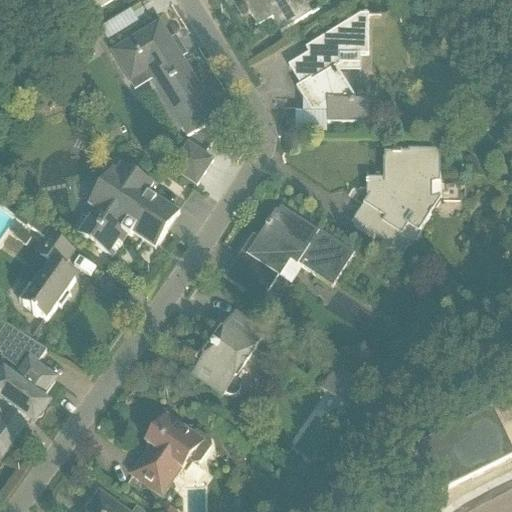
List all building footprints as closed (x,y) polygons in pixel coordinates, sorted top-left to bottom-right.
[(65,0),(79,22),(90,16),(99,10),(107,5),(115,0),(65,0)] [(255,0),(245,7),(259,29),(273,21),(281,35),(312,16),(302,0),(291,0),(286,3),(283,0),(255,0)] [(309,55),(288,68),(300,88),(296,90),(305,105),(309,103),(316,114),(327,114),(327,125),(347,125),(368,125),(368,103),(357,103),(339,74),(360,74),(361,57),(368,57),(369,17),(361,16),(323,40),(306,50),(309,55)] [(218,120),(182,61),(178,64),(166,45),(170,42),(159,25),(112,54),(131,84),(148,74),(188,139),(207,127),(218,120)] [(480,116),(470,123),(480,138),(490,132),(480,116)] [(172,171),(197,188),(213,163),(188,146),(172,171)] [(366,208),(353,228),(373,242),(375,239),(383,244),(382,247),(393,254),(395,252),(403,258),(409,249),(411,251),(421,235),(426,228),(432,219),(418,210),(420,206),(425,196),(426,189),(426,185),(440,185),(440,153),(429,153),(409,152),(409,155),(401,155),(401,153),(393,153),(393,155),(384,155),(384,182),(371,182),(371,185),(371,198),(369,198),(363,207),(366,208)] [(83,218),(73,233),(96,249),(112,259),(127,237),(130,239),(132,237),(136,231),(159,246),(180,215),(148,194),(153,187),(150,185),(136,176),(121,166),(117,173),(113,171),(103,185),(99,191),(88,208),(95,213),(89,222),(83,218)] [(418,210),(432,219),(441,202),(440,185),(426,185),(426,189),(425,196),(420,206),(418,210)] [(225,281),(241,292),(261,305),(279,279),(280,279),(291,264),(297,268),(298,267),(303,269),(333,289),(355,256),(319,233),(318,234),(281,210),(279,214),(276,213),(255,244),(250,241),(225,281)] [(34,221),(28,229),(44,240),(50,232),(34,221)] [(19,305),(30,313),(47,324),(76,283),(61,273),(74,254),(51,238),(37,257),(52,267),(35,291),(31,289),(19,305)] [(400,263),(395,271),(410,280),(415,272),(400,263)] [(291,264),(280,279),(291,287),(303,269),(298,267),(297,268),(291,264)] [(395,274),(389,283),(405,293),(411,284),(395,274)] [(210,386),(224,396),(226,396),(227,397),(229,397),(231,397),(233,397),(234,396),(235,395),(237,393),(238,391),(238,390),(238,388),(238,386),(238,385),(237,383),(236,382),(234,381),(263,339),(235,320),(215,349),(214,350),(207,346),(195,363),(202,368),(196,376),(210,385),(210,386)] [(47,353),(30,343),(6,327),(0,336),(0,355),(17,368),(26,356),(39,365),(47,353)] [(55,383),(39,371),(29,364),(14,385),(1,375),(0,376),(0,400),(0,401),(0,400),(0,427),(0,428),(0,449),(5,452),(27,421),(35,426),(48,409),(40,403),(55,383)] [(335,372),(328,382),(333,385),(330,389),(350,403),(353,399),(358,402),(364,392),(335,372)] [(333,385),(328,382),(321,391),(351,412),(358,402),(353,399),(350,403),(330,389),(333,385)] [(319,405),(294,446),(316,459),(340,418),(319,405)] [(441,495),(468,482),(511,460),(511,457),(491,415),(419,450),(441,495)] [(131,478),(147,489),(162,500),(181,472),(182,473),(190,462),(194,465),(200,464),(211,449),(210,443),(197,435),(192,435),(167,418),(146,447),(154,453),(149,460),(146,457),(131,478)] [(123,511),(116,506),(99,494),(86,511),(123,511)]
